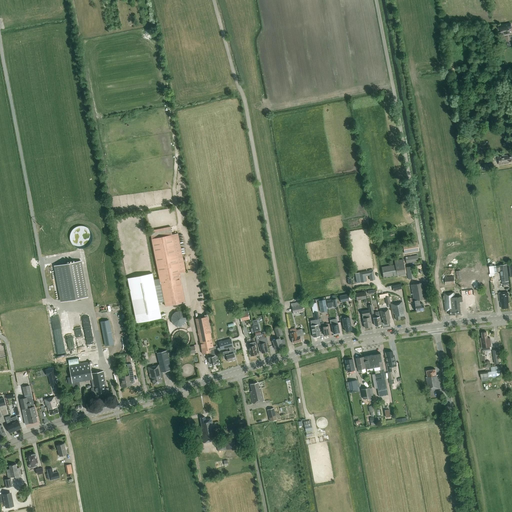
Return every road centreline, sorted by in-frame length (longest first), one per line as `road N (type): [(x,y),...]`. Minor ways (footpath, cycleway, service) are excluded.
road 1 (tertiary): [(25,436),(328,344),(436,326)]
road 2 (track): [(218,0),(295,361)]
road 3 (unknown): [(119,406),(91,302),(65,305),(48,296),(42,265),(59,258)]
road 4 (unclassified): [(469,511),(436,326)]
road 5 (unknown): [(204,382),(192,322),(193,254),(185,228),(174,227)]
road 6 (track): [(238,372),(262,511)]
road 7 (track): [(205,511),(183,389)]
